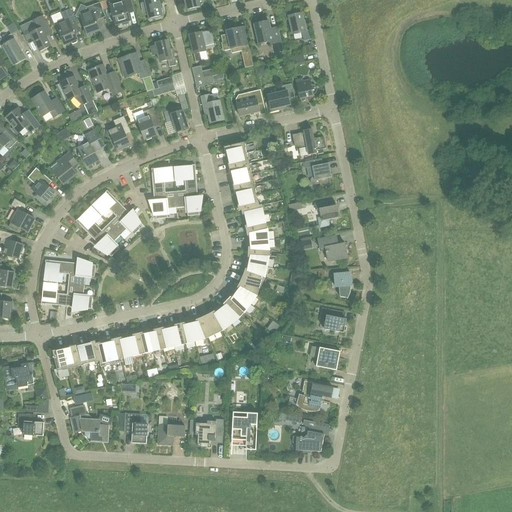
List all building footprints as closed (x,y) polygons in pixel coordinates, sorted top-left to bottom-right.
[(113,17),(115,25),(120,24),(123,25),(128,24),(129,21),(130,21),(126,6),(133,4),(131,0),(118,0),(120,3),(110,6),(111,11),(110,15),(113,17)] [(148,12),(149,19),(162,16),(158,0),(146,0),(145,0),(145,2),(142,3),(140,5),(142,12),(144,13),(148,12)] [(184,0),(187,10),(200,7),(198,0),(184,0)] [(105,15),(100,2),(87,7),(84,14),(80,15),(85,28),(83,31),(86,38),(90,36),(89,34),(100,30),(96,20),(97,18),(105,15)] [(65,21),(56,25),(64,44),(70,42),(71,44),(73,44),(77,43),(77,41),(73,32),(79,30),(71,9),(62,13),(65,21)] [(302,13),(289,16),(293,34),(301,32),(303,41),(310,40),(307,28),(305,26),(302,13)] [(35,27),(23,32),(27,40),(33,37),(37,47),(40,52),(51,46),(45,33),(50,30),(43,16),(32,21),(35,27)] [(256,24),(254,24),(259,44),(269,42),(270,45),(273,44),(276,59),(284,57),(278,30),(271,32),(269,21),(268,21),(267,19),(266,18),(257,20),(256,22),(256,24)] [(254,66),(245,26),(226,31),(227,35),(223,36),(221,36),(223,43),(221,43),(223,51),(231,49),(232,53),(241,51),(245,68),(254,66)] [(18,30),(10,34),(0,40),(0,46),(2,46),(14,66),(25,59),(20,51),(22,50),(21,47),(26,44),(18,30)] [(202,32),(189,35),(196,62),(201,61),(199,53),(206,51),(205,46),(214,44),(211,30),(202,32)] [(173,53),(171,53),(168,40),(155,43),(156,46),(151,47),(152,55),(158,54),(160,62),(168,60),(170,67),(176,65),(173,53)] [(313,53),(312,45),(305,46),(307,54),(313,53)] [(53,62),(62,61),(61,51),(53,51),(53,62)] [(136,53),(123,58),(118,59),(122,70),(127,69),(130,77),(138,74),(140,80),(150,76),(146,62),(140,64),(136,53)] [(291,58),(293,65),(305,62),(303,55),(291,58)] [(103,65),(101,66),(99,65),(97,66),(95,68),(88,71),(97,93),(111,87),(114,95),(123,91),(117,76),(109,79),(103,65)] [(203,78),(213,76),(219,75),(217,68),(202,72),(203,78)] [(213,76),(203,78),(205,86),(212,84),(214,81),(213,76)] [(60,83),(68,100),(74,97),(82,105),(83,105),(89,116),(98,112),(86,86),(80,89),(74,77),(60,83)] [(156,81),(158,88),(173,84),(172,77),(156,81)] [(317,91),(317,90),(317,89),(316,88),(316,87),(315,86),(314,85),(313,85),(312,85),(311,85),(310,80),(303,82),(302,79),(296,80),(300,100),(301,100),(301,101),(302,102),(303,102),(304,102),(304,101),(305,101),(305,100),(305,99),(305,98),(313,96),(313,95),(314,94),(315,94),(316,93),(316,92),(317,92),(317,91)] [(174,91),(173,84),(158,88),(152,90),(154,96),(174,91)] [(266,102),(269,112),(279,110),(279,107),(290,105),(289,99),(295,97),(291,84),(282,86),(282,92),(267,96),(269,102),(266,102)] [(236,100),(239,116),(259,112),(258,105),(264,103),(260,90),(237,95),(236,100)] [(50,112),(54,118),(64,112),(57,100),(52,104),(44,92),(32,99),(42,117),(50,112)] [(207,111),(210,123),(224,120),(219,101),(211,103),(209,95),(201,97),(204,111),(207,111)] [(167,123),(173,121),(176,133),(188,129),(182,107),(171,111),(172,114),(165,116),(167,123)] [(32,114),(26,119),(18,108),(6,117),(18,133),(26,127),(30,133),(40,125),(32,114)] [(152,123),(159,120),(154,108),(143,112),(145,118),(137,121),(144,140),(157,135),(152,123)] [(124,116),(113,121),(115,126),(108,129),(107,132),(109,137),(112,138),(118,151),(130,146),(123,130),(129,127),(124,116)] [(83,121),(87,128),(93,125),(89,118),(83,121)] [(66,128),(57,134),(62,142),(71,136),(66,128)] [(314,139),(313,135),(312,129),(303,131),(304,133),(292,135),(294,146),(307,147),(308,155),(317,153),(316,150),(326,149),(323,137),(314,139)] [(0,150),(5,146),(6,148),(10,148),(17,141),(6,130),(0,136),(0,135),(0,150)] [(97,132),(89,136),(89,142),(88,142),(79,142),(78,148),(77,148),(78,151),(78,156),(81,156),(87,167),(99,160),(94,151),(98,148),(99,149),(104,146),(97,132)] [(228,152),(229,158),(246,154),(245,148),(246,148),(244,143),(224,147),(225,153),(228,152)] [(60,167),(53,172),(63,185),(77,174),(74,170),(74,169),(73,167),(78,163),(70,153),(57,163),(60,167)] [(228,164),(229,169),(249,164),(248,159),(246,154),(229,158),(230,163),(228,164)] [(328,178),(331,177),(329,163),(323,164),(322,159),(305,162),(306,168),(312,167),(314,177),(312,177),(311,179),(310,180),(311,183),(312,184),(314,185),(319,184),(320,189),(330,187),(328,178)] [(233,173),(234,179),(251,175),(250,169),(251,169),(249,164),(229,169),(230,174),(233,173)] [(184,180),(185,191),(197,190),(195,165),(173,167),(174,181),(184,180)] [(280,167),(282,175),(283,175),(283,174),(290,170),(289,165),(280,167)] [(151,169),(153,194),(165,193),(164,182),(174,181),(173,167),(151,169)] [(35,185),(31,189),(37,194),(34,197),(43,204),(45,201),(47,202),(55,192),(44,183),(48,178),(36,168),(28,178),(35,185)] [(233,185),(234,190),(254,185),(253,180),(251,175),(234,179),(235,184),(233,185)] [(238,194),(239,200),(256,196),(255,190),(254,185),(234,190),(235,195),(238,194)] [(109,209),(116,217),(125,208),(107,190),(91,206),(102,216),(109,209)] [(188,216),(199,215),(197,190),(185,191),(175,192),(177,208),(187,207),(188,216)] [(156,219),(167,218),(167,209),(177,208),(175,192),(165,193),(153,194),(156,219)] [(257,201),(256,196),(239,200),(240,205),(238,206),(239,211),(262,205),(259,206),(258,201),(257,201)] [(11,223),(8,228),(17,233),(19,228),(28,232),(35,219),(23,212),(27,205),(15,199),(11,206),(18,210),(11,223)] [(330,226),(328,219),(339,217),(338,208),(334,206),(330,207),(329,201),(314,204),(316,210),(319,209),(321,217),(318,218),(320,228),(330,226)] [(301,203),(288,205),(290,214),(297,212),(297,210),(302,209),(301,203)] [(245,215),(246,220),(264,216),(262,211),(263,211),(262,205),(239,211),(241,211),(243,215),(245,215)] [(76,221),(93,239),(102,231),(101,231),(94,223),(102,216),(91,206),(76,221)] [(134,235),(142,227),(125,208),(116,217),(109,224),(120,235),(127,228),(134,235)] [(245,226),(246,231),(267,226),(266,222),(265,222),(264,216),(246,220),(248,226),(245,226)] [(111,257),(119,249),(113,242),(120,235),(109,224),(101,231),(102,231),(93,239),(111,257)] [(250,236),(251,242),(268,240),(267,232),(268,232),(267,226),(246,231),(247,236),(250,236)] [(0,243),(5,244),(2,254),(18,259),(20,252),(21,252),(24,245),(11,241),(13,234),(0,230),(0,238),(1,239),(0,242),(0,243)] [(326,251),(328,262),(348,258),(345,243),(338,245),(338,244),(336,242),(335,243),(334,237),(318,240),(320,252),(326,251)] [(248,247),(248,252),(269,254),(269,249),(269,248),(268,240),(251,242),(251,248),(248,247)] [(269,259),(269,254),(248,252),(248,258),(251,258),(249,264),(266,267),(268,259),(269,259)] [(59,273),(69,274),(70,263),(45,260),(43,282),(58,283),(59,273)] [(69,274),(68,285),(84,286),(85,276),(94,277),(96,265),(70,263),(69,274)] [(0,264),(0,285),(11,287),(13,280),(14,280),(15,273),(14,273),(3,271),(4,265),(0,264)] [(265,276),(266,267),(249,264),(248,270),(246,269),(244,273),(264,281),(265,276)] [(351,288),(351,286),(352,286),(353,286),(350,272),(349,273),(334,274),(335,285),(335,287),(337,287),(339,287),(340,297),(347,298),(347,299),(348,297),(349,297),(349,295),(350,293),(350,291),(351,289),(351,288)] [(244,273),(240,283),(258,293),(259,292),(263,281),(264,281),(244,273)] [(288,288),(298,291),(299,283),(290,281),(288,288)] [(41,304),(66,306),(67,295),(67,294),(67,295),(57,293),(58,283),(43,282),(41,304)] [(240,289),(236,294),(250,304),(255,297),(256,298),(258,293),(240,283),(237,288),(240,289)] [(91,309),(92,298),(92,297),(83,296),(84,286),(68,285),(67,294),(67,295),(66,306),(91,309)] [(285,288),(276,285),(277,286),(276,291),(283,293),(285,288)] [(0,293),(0,318),(9,319),(10,308),(12,308),(13,300),(1,299),(2,293),(0,293)] [(231,297),(227,301),(242,315),(246,312),(245,311),(250,304),(236,294),(233,299),(231,297)] [(225,306),(221,310),(231,324),(238,319),(242,315),(227,301),(223,304),(225,306)] [(346,320),(335,317),(337,311),(322,308),(320,319),(326,321),(324,329),(344,333),(346,320)] [(215,311),(210,314),(220,332),(225,330),(225,329),(231,324),(221,310),(216,314),(215,311)] [(210,314),(200,318),(208,338),(209,338),(220,333),(220,332),(210,314)] [(197,323),(191,324),(195,341),(203,339),(203,340),(208,338),(200,318),(196,320),(197,323)] [(267,329),(274,335),(280,326),(273,321),(267,329)] [(185,323),(180,324),(184,345),(190,343),(189,343),(195,341),(191,324),(185,325),(185,323)] [(179,345),(180,346),(184,345),(180,324),(175,325),(175,328),(170,329),(174,346),(179,345)] [(164,328),(159,329),(163,350),(169,348),(168,348),(174,346),(170,329),(164,330),(164,328)] [(154,333),(149,334),(153,351),(158,350),(159,351),(163,350),(159,329),(154,330),(154,333)] [(143,333),(138,334),(142,354),(148,353),(147,353),(153,351),(149,334),(143,335),(143,333)] [(133,338),(128,339),(132,356),(137,355),(138,356),(142,354),(138,334),(133,335),(133,338)] [(122,362),(121,359),(126,358),(132,356),(128,339),(122,340),(121,338),(116,339),(122,362)] [(111,365),(122,362),(116,339),(112,340),(112,342),(107,344),(111,365)] [(99,362),(100,364),(101,367),(95,341),(90,342),(90,345),(85,346),(89,363),(95,362),(95,363),(99,362)] [(95,341),(101,367),(111,365),(107,344),(101,345),(100,342),(96,343),(95,341)] [(83,365),(89,363),(85,346),(79,347),(79,345),(74,346),(79,366),(84,365),(83,365)] [(74,368),(79,366),(74,346),(69,347),(69,350),(64,351),(68,368),(73,367),(74,368)] [(320,348),(316,367),(336,371),(340,352),(320,348)] [(62,369),(68,368),(64,351),(58,352),(58,350),(52,351),(57,371),(63,370),(62,369)] [(200,357),(201,364),(208,363),(207,355),(200,357)] [(34,384),(32,375),(30,375),(28,363),(18,365),(18,368),(11,369),(12,378),(16,378),(18,387),(34,384)] [(317,411),(320,411),(320,410),(321,401),(321,400),(322,396),(331,398),(333,388),(313,384),(314,382),(304,380),(302,392),(304,392),(300,408),(301,409),(302,410),(305,411),(306,411),(307,411),(308,412),(310,412),(312,412),(315,412),(317,411)] [(73,397),(75,405),(93,401),(91,393),(73,397)] [(84,406),(70,409),(74,423),(72,424),(75,433),(83,431),(83,432),(86,432),(86,435),(88,437),(91,438),(91,441),(107,442),(108,427),(99,424),(98,421),(95,421),(92,420),(81,419),(80,416),(86,415),(84,406)] [(270,422),(272,411),(264,410),(262,421),(270,422)] [(232,440),(247,441),(247,430),(251,430),(251,425),(257,425),(258,414),(247,413),(247,418),(233,417),(232,440)] [(43,436),(44,423),(33,422),(34,415),(19,414),(18,425),(24,426),(23,435),(43,436)] [(140,415),(125,414),(124,431),(132,432),(131,443),(146,444),(148,424),(140,424),(140,415)] [(292,414),(291,421),(301,423),(302,416),(292,414)] [(211,448),(212,441),(215,441),(215,438),(223,439),(224,420),(216,419),(216,421),(207,421),(207,424),(196,423),(195,435),(198,435),(197,447),(211,448)] [(320,423),(304,420),(303,424),(305,426),(310,427),(309,431),(308,431),(307,435),(304,438),(299,437),(298,436),(294,436),(293,437),(292,442),(296,446),(296,452),(305,453),(305,451),(321,452),(324,434),(318,433),(320,423)] [(159,425),(158,445),(173,445),(174,437),(184,437),(185,426),(176,425),(168,425),(167,425),(159,425)]
